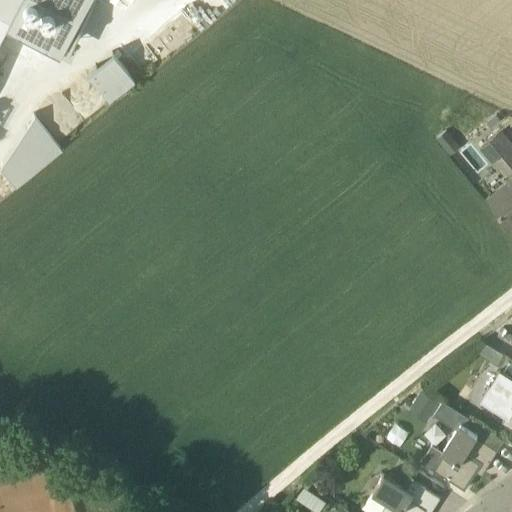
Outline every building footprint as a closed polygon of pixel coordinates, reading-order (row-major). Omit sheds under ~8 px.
[(0,0),(0,27),(3,21),(57,50),(83,0),(0,0)] [(112,52),(87,73),(108,98),(134,77),(112,52)] [(61,146),(33,113),(0,164),(0,166),(14,184),(61,146)] [(461,145),(447,128),(437,136),(450,153),(461,145)] [(511,145),(500,130),(481,146),(508,179),(488,195),(511,223),(511,145)] [(494,347),(485,341),(479,351),(488,356),(494,347)] [(511,377),(501,370),(500,369),(480,400),(505,416),(502,421),(511,427),(511,377)] [(427,421),(440,401),(421,389),(408,410),(427,421)] [(482,462),(487,465),(497,449),(476,435),(478,432),(461,421),(442,450),(433,444),(422,461),(465,488),(482,462)] [(395,477),(401,481),(400,483),(406,486),(411,478),(413,476),(401,468),(395,477)] [(363,505),(373,511),(422,511),(425,509),(430,511),(441,496),(411,478),(406,486),(400,483),(384,472),(363,505)] [(305,485),(299,496),(321,509),(327,498),(305,485)]
